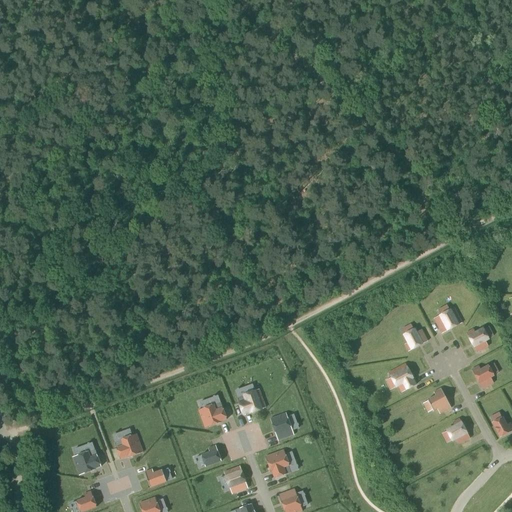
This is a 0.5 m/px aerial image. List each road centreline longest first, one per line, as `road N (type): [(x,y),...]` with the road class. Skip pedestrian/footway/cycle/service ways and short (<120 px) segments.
road 1 (track): [(474,226),(271,334),(3,433)]
road 2 (track): [(474,226),(229,0)]
